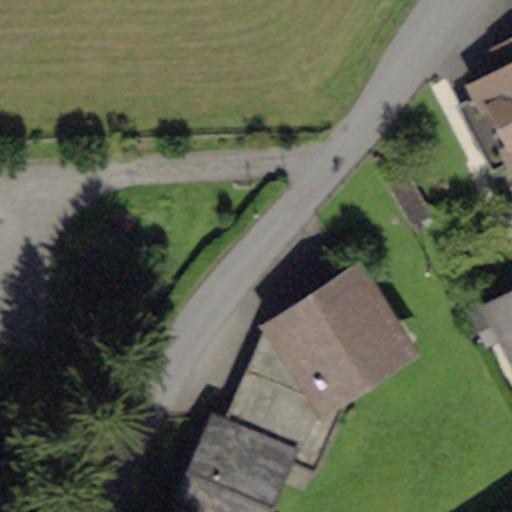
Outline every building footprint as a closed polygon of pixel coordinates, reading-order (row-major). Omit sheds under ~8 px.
[(511,143),(511,48),(502,53),(511,72),(511,74),(484,89),(485,92),(511,143)] [(492,169),(511,158),(511,143),(485,92),(459,105),(492,169)] [(251,371),(330,405),(340,382),(398,343),(356,277),(279,327),(281,330),(275,345),(265,340),(251,371)] [(511,304),(502,309),(511,328),(511,304)] [(330,405),(251,371),(226,428),(217,424),(178,511),(258,511),(283,456),(311,468),(337,408),(330,405)]
